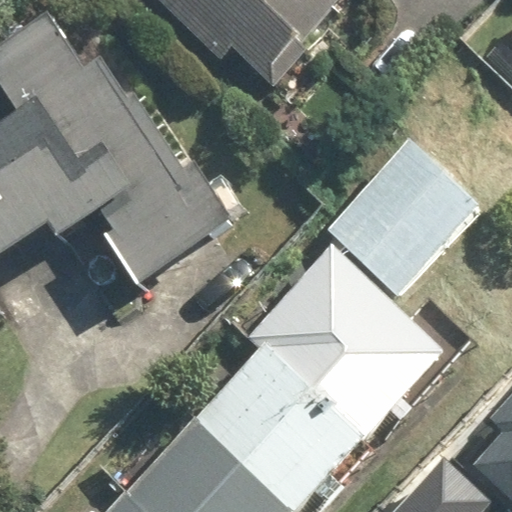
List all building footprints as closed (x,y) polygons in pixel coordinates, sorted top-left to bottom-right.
[(168,0),(234,64),(247,50),(281,84),(363,0),(168,0)] [(17,142),(0,152),(0,332),(26,316),(0,276),(0,274),(70,229),(93,263),(128,240),(159,289),(266,219),(227,160),(210,171),(160,94),(151,100),(117,48),(103,58),(75,14),(5,58),(42,115),(12,134),(17,142)] [(496,207),(424,141),(340,232),(412,299),(496,207)] [(318,511),(466,355),(347,245),(263,335),(277,349),(124,511),(318,511)] [(511,399),(486,428),(511,451),(511,399)] [(398,511),(492,511),(496,509),(447,462),(398,511)]
